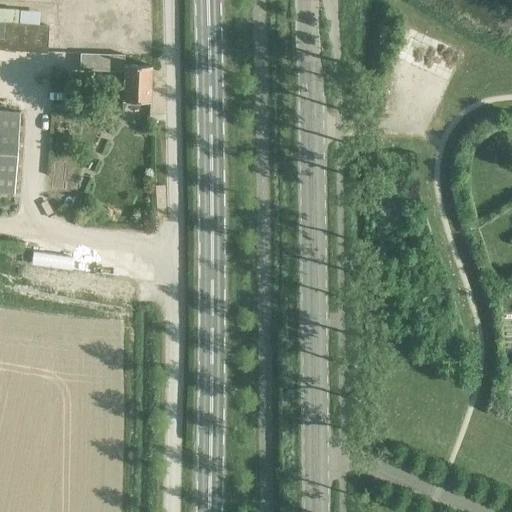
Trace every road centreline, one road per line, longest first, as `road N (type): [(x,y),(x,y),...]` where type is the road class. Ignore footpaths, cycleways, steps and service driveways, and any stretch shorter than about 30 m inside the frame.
road 1 (secondary): [(209,0),(212,511)]
road 2 (unclassified): [(169,511),(168,0)]
road 3 (unclassified): [(315,511),(309,60)]
